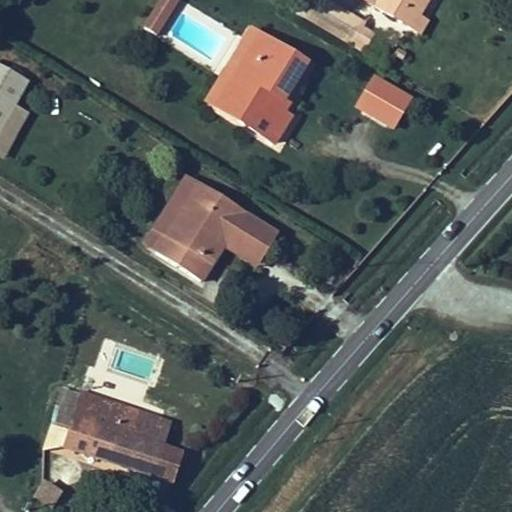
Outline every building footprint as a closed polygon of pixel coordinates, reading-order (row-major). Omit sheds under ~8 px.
[(159,38),(174,0),(152,0),(140,30),(159,38)] [(342,0),(292,0),(288,8),(309,19),(336,34),(352,5),(342,0)] [(358,0),(358,1),(385,16),(392,1),(405,7),(408,0),(358,0)] [(392,1),(385,16),(406,27),(414,12),(405,7),(392,1)] [(236,21),(201,81),(225,95),(218,106),(256,129),(272,103),(264,99),(255,93),(282,47),(236,21)] [(282,47),(255,93),(264,99),(290,52),(282,47)] [(399,84),(362,64),(347,93),(383,112),(399,84)] [(201,81),(194,91),(218,106),(225,95),(201,81)] [(209,231),(200,227),(220,193),(182,171),(142,243),(189,268),(209,231)] [(220,193),(200,227),(209,231),(216,222),(228,196),(220,193)] [(228,196),(216,222),(249,241),(262,216),(228,196)] [(216,222),(209,231),(243,250),(249,241),(216,222)] [(36,409),(28,433),(42,433),(154,471),(166,439),(140,431),(147,408),(65,379),(52,415),(36,409)] [(28,469),(20,479),(34,488),(42,478),(28,469)] [(53,510),(62,493),(41,482),(32,499),(53,510)]
